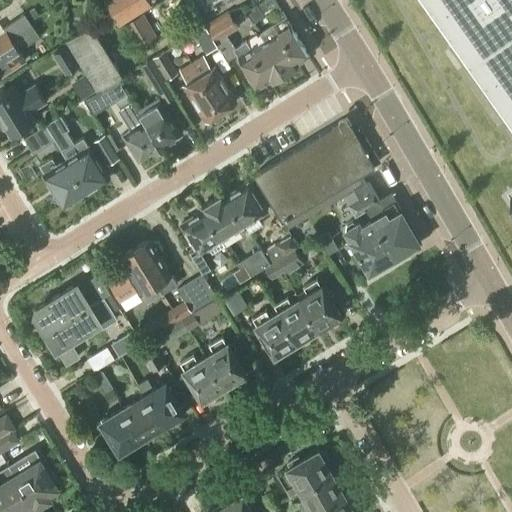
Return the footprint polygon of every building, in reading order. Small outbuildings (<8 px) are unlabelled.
[(152,2),(150,0),(105,0),(118,22),(152,2)] [(201,0),(208,9),(222,0),(201,0)] [(511,0),(426,0),(511,122),(511,198),(509,200),(511,204),(511,0)] [(254,6),(246,10),(253,21),(260,16),(254,6)] [(33,7),(25,14),(29,20),(38,14),(33,7)] [(227,12),(205,26),(216,43),(225,59),(236,52),(254,81),(264,75),(268,81),(282,72),(264,43),(252,50),(246,40),(234,47),(226,34),(237,27),(227,12)] [(32,26),(26,17),(24,13),(1,29),(0,27),(0,46),(31,26),(32,26)] [(141,14),(122,25),(136,48),(154,38),(141,14)] [(264,43),(282,72),(298,62),(294,56),(305,50),(284,16),(259,32),(265,42),(264,43)] [(92,24),(65,41),(72,53),(90,83),(95,92),(123,75),(92,24)] [(216,43),(205,26),(205,25),(194,32),(205,50),(216,43)] [(38,38),(31,26),(0,46),(0,71),(6,68),(5,67),(8,65),(11,69),(24,61),(17,51),(38,38)] [(72,53),(65,41),(53,49),(60,61),(72,53)] [(152,57),(166,79),(178,72),(164,50),(152,57)] [(201,56),(190,62),(219,111),(235,101),(213,65),(208,68),(201,56)] [(166,79),(152,57),(140,65),(163,103),(176,96),(166,79)] [(219,111),(190,62),(178,70),(186,81),(182,84),(204,120),(219,111)] [(84,76),(72,84),(81,99),(93,91),(84,76)] [(117,80),(101,90),(109,104),(125,94),(117,80)] [(0,117),(39,94),(33,84),(19,93),(14,85),(0,93),(0,117)] [(39,94),(0,117),(0,120),(10,136),(36,120),(30,111),(44,102),(39,94)] [(130,100),(117,108),(130,128),(121,134),(137,161),(151,152),(152,153),(159,149),(136,110),(130,100)] [(146,103),(136,110),(159,149),(167,144),(166,143),(180,135),(164,108),(160,111),(156,104),(149,108),(146,103)] [(353,188),(365,181),(360,173),(373,165),(345,120),(254,174),(286,228),(342,194),(353,188)] [(41,148),(31,132),(22,137),(32,153),(41,148)] [(118,158),(107,140),(103,134),(93,140),(108,164),(118,158)] [(82,171),(91,186),(107,177),(89,147),(88,147),(82,138),(61,151),(65,158),(64,159),(66,161),(76,175),(82,171)] [(66,161),(64,159),(55,165),(50,157),(39,164),(44,174),(43,175),(61,205),(79,193),(83,195),(88,192),(89,187),(91,186),(82,171),(76,175),(66,161)] [(366,180),(365,181),(353,188),(365,210),(370,218),(392,256),(417,241),(389,193),(377,200),(366,180)] [(247,182),(224,196),(241,225),(264,210),(247,182)] [(365,210),(353,188),(342,194),(355,216),(365,210)] [(241,225),(224,196),(222,193),(200,206),(202,209),(220,238),(225,234),(228,239),(238,233),(235,228),(241,225)] [(220,238),(202,209),(180,223),(197,252),(206,246),(211,254),(224,246),(220,238)] [(392,256),(370,218),(358,225),(355,222),(351,222),(346,224),(344,229),(351,241),(349,247),(351,251),(357,252),(368,270),(392,256)] [(326,254),(337,248),(326,229),(315,235),(326,254)] [(286,237),(276,244),(283,254),(293,248),(286,237)] [(147,240),(134,248),(161,293),(176,285),(169,274),(169,275),(157,256),(160,254),(161,250),(157,243),(153,242),(150,244),(147,240)] [(283,254),(276,244),(263,252),(260,247),(236,262),(239,267),(246,277),(263,266),(274,260),(283,254)] [(161,293),(134,248),(120,257),(129,272),(126,275),(124,273),(123,272),(121,271),(120,271),(118,271),(116,271),(114,271),(113,272),(111,273),(110,274),(109,276),(108,277),(108,279),(108,281),(108,283),(108,284),(109,286),(118,301),(139,288),(147,302),(161,293)] [(283,254),(274,260),(282,272),(286,269),(288,274),(303,264),(293,248),(283,254)] [(282,272),(274,260),(263,266),(270,279),(282,272)] [(246,277),(239,267),(232,271),(239,281),(246,277)] [(228,289),(239,281),(232,271),(221,278),(228,289)] [(183,299),(171,308),(178,320),(181,318),(191,312),(212,299),(216,296),(201,273),(176,288),(183,299)] [(299,296),(318,328),(327,322),(331,324),(336,321),(336,317),(340,314),(321,283),(319,284),(316,278),(303,286),(307,292),(299,296)] [(101,297),(109,292),(103,282),(95,287),(101,297)] [(42,330),(87,303),(75,283),(36,307),(34,315),(42,330)] [(237,288),(223,297),(233,314),(247,305),(237,288)] [(318,328),(299,296),(290,301),(286,296),(273,304),(277,310),(296,341),(301,338),(305,340),(309,338),(310,333),(318,328)] [(88,305),(87,303),(42,330),(54,349),(55,348),(65,364),(77,356),(67,341),(102,320),(105,324),(115,318),(102,297),(88,305)] [(218,310),(212,299),(191,312),(181,318),(188,329),(208,316),(218,310)] [(178,320),(171,308),(158,316),(165,328),(178,320)] [(277,310),(269,315),(265,309),(252,317),(256,323),(255,324),(274,355),(277,353),(281,355),(288,350),(288,346),(296,341),(277,310)] [(148,337),(156,349),(167,342),(159,330),(148,337)] [(118,355),(136,344),(129,332),(110,343),(118,355)] [(156,349),(148,337),(136,344),(152,370),(165,363),(156,349)] [(204,355),(224,386),(233,380),(237,382),(241,380),(241,375),(246,372),(233,352),(235,349),(232,345),(229,345),(226,341),(225,342),(221,337),(208,345),(212,350),(204,355)] [(224,386),(204,355),(196,360),(193,354),(180,362),(183,368),(182,369),(201,399),(205,397),(210,399),(214,396),(214,392),(224,386)] [(102,370),(93,376),(105,396),(115,390),(102,370)] [(143,395),(162,425),(171,419),(175,422),(180,419),(181,413),(184,411),(167,383),(158,389),(153,380),(150,382),(148,379),(138,386),(144,394),(143,395)] [(162,425),(143,395),(122,408),(141,438),(151,432),(155,434),(160,431),(160,426),(162,425)] [(141,438),(122,408),(100,421),(119,451),(129,445),(133,447),(140,443),(140,438),(141,438)] [(5,415),(0,418),(0,450),(1,450),(0,449),(0,434),(10,429),(11,430),(14,428),(5,415)] [(0,449),(1,450),(17,440),(11,430),(10,429),(0,434),(0,449)] [(318,452),(316,449),(298,460),(296,457),(285,463),(287,466),(285,468),(275,474),(288,496),(329,471),(324,462),(327,458),(323,452),(318,452)] [(14,475),(30,501),(32,500),(35,505),(48,497),(46,492),(54,486),(39,460),(14,475)] [(0,507),(2,511),(12,511),(30,501),(14,475),(13,476),(8,467),(0,471),(0,507)] [(329,471),(288,496),(298,490),(303,498),(297,502),(302,511),(310,511),(342,493),(340,490),(342,486),(339,480),(335,481),(329,471)] [(268,508),(278,502),(272,491),(261,497),(268,508)] [(347,502),(342,493),(310,511),(353,511),(356,509),(351,501),(347,502)] [(230,499),(219,506),(222,511),(250,511),(241,495),(231,501),(230,499)] [(284,511),(278,502),(268,508),(270,511),(284,511)]
